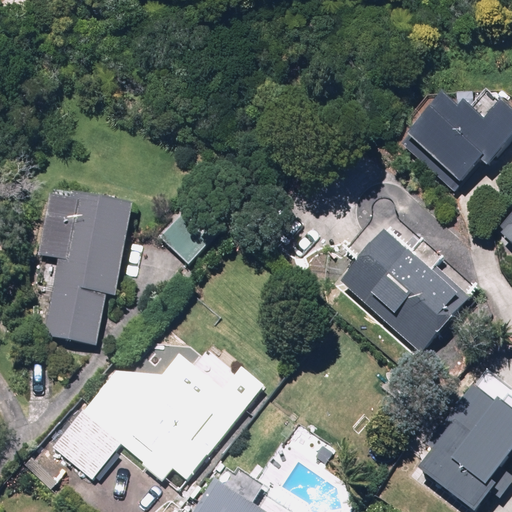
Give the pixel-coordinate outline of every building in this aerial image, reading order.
[(440,104),(401,145),(455,195),(475,174),(482,180),(511,148),(511,120),(501,111),(482,131),(459,109),(452,116),(440,104)] [(129,210),(48,196),(32,291),(40,293),(32,338),(98,350),(106,303),(112,305),(129,210)] [(194,202),(157,241),(186,269),(223,230),(194,202)] [(511,216),(491,239),(511,257),(511,216)] [(445,265),(400,226),(388,240),(382,236),(336,287),(417,360),(466,305),(435,277),(445,265)] [(184,485),(260,391),(240,375),(221,398),(195,377),(198,373),(178,358),(161,378),(112,375),(47,449),(91,485),(119,451),(161,485),(170,474),(184,485)] [(511,425),(477,393),(406,469),(456,511),(479,511),(488,503),(476,492),(511,452),(511,425)] [(299,419),(277,400),(255,426),(278,445),(299,419)] [(250,511),(249,511),(264,489),(226,463),(192,511),(250,511)]
